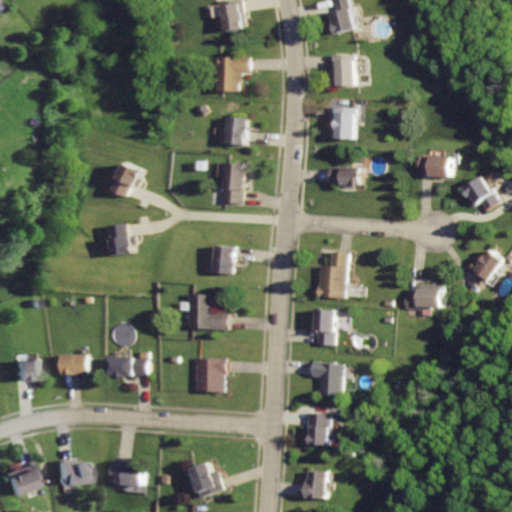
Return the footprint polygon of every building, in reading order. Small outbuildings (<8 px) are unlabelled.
[(220,0),(226,32),(252,27),(246,0),(220,0)] [(335,0),(343,32),(365,27),(359,0),(335,0)] [(220,55),(219,93),(243,94),(244,75),(253,75),(253,55),(220,55)] [(338,55),(337,85),(360,86),(360,56),(338,55)] [(336,105),(335,127),(340,128),(339,142),(358,143),(360,106),(336,105)] [(228,116),(226,146),(249,148),(250,117),(228,116)] [(126,153),(120,166),(124,168),(118,182),(133,189),(137,181),(146,162),(126,153)] [(422,155),(421,174),(460,176),(461,157),(422,155)] [(230,164),(228,201),(249,202),(251,165),(230,164)] [(330,164),(330,184),(367,184),(367,164),(330,164)] [(492,179),(471,192),(481,209),(490,204),(495,212),(508,204),(498,189),(492,179)] [(120,216),(123,248),(142,246),(140,227),(136,228),(135,221),(134,214),(120,216)] [(219,244),(217,274),(241,276),(244,246),(219,244)] [(486,254),(475,270),(500,287),(511,269),(511,256),(503,250),(496,260),(486,254)] [(327,264),(325,295),(352,297),(355,254),(337,252),(336,265),(327,264)] [(414,289),(413,310),(449,311),(450,290),(414,289)] [(198,293),(196,329),(235,332),(236,313),(220,312),(221,294),(198,293)] [(324,309),(321,343),(342,345),(345,310),(324,309)] [(114,352),(113,378),(138,379),(138,373),(151,373),(152,354),(114,352)] [(64,353),(64,377),(94,377),(94,353),(64,353)] [(14,360),(15,382),(44,380),(43,357),(14,360)] [(202,357),(200,393),(223,394),(224,378),(233,378),(234,358),(202,357)] [(317,361),(317,379),(324,379),(323,397),(349,398),(350,362),(317,361)] [(315,412),(314,428),(320,428),(319,445),(342,446),(344,426),(339,426),(340,413),(315,412)] [(58,459),(62,487),(93,482),(90,462),(81,464),(80,455),(58,459)] [(116,457),(114,484),(146,486),(148,468),(138,468),(139,459),(116,457)] [(5,473),(14,495),(42,484),(33,461),(5,473)] [(214,462),(192,469),(202,500),(227,491),(220,470),(216,470),(214,462)] [(311,470),(309,496),(334,498),(336,471),(311,470)]
